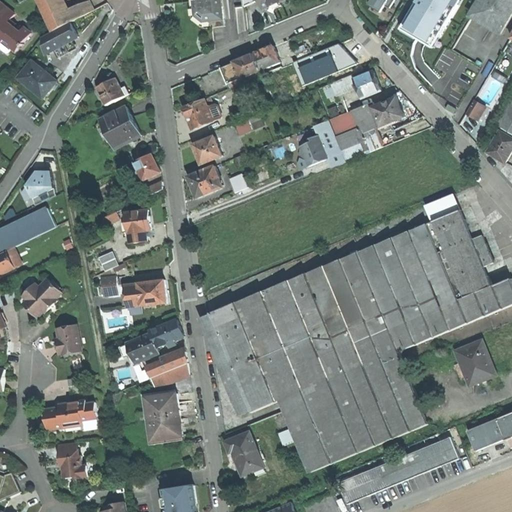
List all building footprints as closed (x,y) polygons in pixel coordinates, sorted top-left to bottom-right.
[(61,0),(38,0),(54,31),(72,22),(67,13),(61,0)] [(194,0),(196,9),(198,9),(200,18),(205,22),(208,21),(212,21),(225,19),(222,0),(194,0)] [(284,0),(260,0),(265,9),(275,4),(284,0)] [(367,0),(371,2),(370,5),(382,12),(386,5),(391,8),(395,0),(403,0),(404,0),(367,0)] [(416,0),(404,20),(431,36),(445,12),(455,18),(464,4),(464,2),(465,0),(464,0),(416,0)] [(511,0),(480,0),(471,16),(501,33),(511,14),(511,0)] [(14,14),(0,2),(0,43),(3,40),(4,38),(9,41),(7,44),(16,50),(20,45),(21,45),(23,43),(22,43),(25,39),(30,33),(23,27),(22,29),(19,26),(16,29),(13,27),(7,22),(10,19),(14,14)] [(95,11),(90,2),(67,13),(72,22),(95,11)] [(226,26),(225,19),(212,21),(213,28),(226,26)] [(79,37),(72,23),(45,38),(47,54),(65,44),(79,37)] [(281,63),(275,46),(264,51),(255,54),(264,75),(266,74),(265,70),(281,63)] [(310,48),(296,53),(299,60),(313,55),(310,48)] [(264,75),(255,54),(235,63),(243,83),(264,75)] [(58,82),(33,62),(20,78),(44,98),(51,90),(58,82)] [(243,83),(235,63),(230,65),(223,68),(229,84),(230,83),(232,88),(243,83)] [(338,73),(340,80),(353,75),(350,68),(338,73)] [(379,81),(375,71),(355,79),(358,87),(360,92),(363,98),(382,90),(379,81)] [(358,87),(355,79),(353,75),(340,80),(332,83),(337,95),(356,87),(358,87)] [(120,84),(117,79),(99,88),(108,106),(126,97),(123,90),(120,84)] [(127,87),(123,90),(126,97),(131,94),(127,87)] [(208,98),(185,108),(190,120),(194,130),(215,122),(214,121),(221,118),(222,117),(218,105),(216,104),(214,105),(211,97),(208,98)] [(398,97),(377,107),(377,108),(374,110),(381,126),(381,127),(406,117),(402,106),(398,97)] [(487,107),(475,100),(470,109),(482,116),(487,107)] [(374,102),(354,111),(361,128),(361,129),(363,134),(376,128),(381,126),(374,110),(377,108),(377,107),(374,102)] [(511,102),(498,125),(505,129),(511,133),(511,102)] [(455,114),(457,109),(449,104),(447,109),(455,114)] [(110,135),(136,122),(135,119),(128,107),(102,120),(110,135)] [(482,116),(470,109),(468,113),(479,120),(482,116)] [(339,137),(361,128),(354,111),(332,120),(339,137)] [(265,126),(259,113),(247,118),(253,131),(265,126)] [(240,136),(253,131),(247,118),(234,123),(240,136)] [(348,161),(348,159),(338,137),(339,137),(332,120),(316,126),(319,136),(329,159),(333,168),(348,161)] [(143,136),(136,122),(110,135),(116,149),(143,136)] [(348,159),(366,152),(370,150),(363,134),(361,129),(361,128),(339,137),(338,137),(348,159)] [(384,147),(381,139),(376,128),(363,134),(370,150),(366,152),(367,154),(384,147)] [(511,137),(511,133),(505,129),(503,132),(511,137)] [(511,137),(503,132),(502,131),(489,152),(497,157),(507,162),(511,153),(511,137)] [(224,156),(216,136),(195,145),(199,155),(203,164),(224,156)] [(329,159),(319,136),(310,140),(311,143),(301,147),(302,150),(300,155),(302,159),(308,161),(309,164),(310,167),(329,159)] [(160,151),(159,144),(146,150),(149,155),(160,151)] [(158,162),(154,154),(138,162),(143,173),(147,180),(162,172),(158,162)] [(122,169),(133,164),(134,164),(130,156),(117,162),(121,170),(122,169)] [(143,173),(138,162),(134,164),(133,164),(135,168),(138,175),(143,173)] [(124,173),(135,168),(133,164),(122,169),(124,173)] [(216,166),(211,168),(215,180),(221,177),(216,166)] [(215,180),(211,168),(190,177),(195,189),(199,198),(219,190),(215,180)] [(53,171),(38,171),(32,180),(28,186),(34,199),(37,206),(58,196),(53,171)] [(250,187),(244,174),(230,180),(236,193),(250,187)] [(221,177),(215,180),(219,190),(225,187),(221,177)] [(165,190),(164,182),(145,191),(149,198),(165,190)] [(28,202),(34,199),(28,186),(24,193),(28,202)] [(431,215),(433,222),(463,210),(456,194),(426,206),(431,215)] [(371,240),(431,215),(426,206),(367,230),(371,240)] [(58,227),(50,208),(20,223),(0,232),(0,248),(2,254),(8,251),(58,227)] [(150,210),(126,213),(129,233),(130,233),(147,230),(153,230),(151,219),(150,210)] [(475,239),(463,210),(433,222),(290,281),(211,313),(212,314),(202,319),(242,416),(281,400),(311,472),(431,423),(407,364),(511,320),(511,279),(494,287),(486,267),(475,239)] [(123,224),(117,212),(104,218),(110,231),(123,224)] [(147,230),(130,233),(131,243),(148,241),(147,230)] [(484,235),(475,239),(486,267),(495,263),(484,235)] [(0,275),(16,268),(8,251),(2,254),(0,254),(0,275)] [(107,271),(114,268),(121,265),(114,252),(101,258),(107,271)] [(114,268),(116,272),(128,267),(126,263),(121,265),(114,268)] [(117,277),(103,279),(103,286),(104,295),(119,293),(117,277)] [(63,293),(49,279),(41,288),(40,286),(27,299),(29,300),(26,303),(32,310),(40,317),(46,311),(47,312),(59,300),(58,299),(63,293)] [(130,307),(143,305),(143,306),(169,302),(167,290),(166,280),(140,283),(140,284),(127,286),(130,307)] [(152,331),(153,334),(159,348),(170,343),(171,346),(177,344),(175,341),(185,336),(181,327),(178,320),(152,331)] [(84,351),(78,325),(59,329),(61,338),(62,344),(59,345),(61,354),(64,354),(64,355),(84,351)] [(159,348),(153,334),(129,344),(129,345),(133,353),(137,363),(146,359),(147,361),(152,359),(151,357),(161,353),(159,348)] [(491,359),(484,341),(458,351),(463,362),(455,365),(462,381),(469,379),(472,386),(498,375),(491,359)] [(126,356),(133,353),(129,345),(122,347),(126,356)] [(189,364),(188,352),(149,368),(153,378),(166,373),(189,364)] [(143,363),(136,366),(142,381),(149,378),(143,363)] [(191,374),(189,364),(166,373),(170,383),(191,374)] [(166,373),(153,378),(157,388),(170,383),(166,373)] [(71,394),(86,392),(83,377),(69,379),(71,394)] [(152,420),(181,415),(180,408),(178,394),(148,398),(152,420)] [(49,430),(85,425),(85,421),(99,419),(97,402),(88,404),(87,401),(60,404),(61,408),(46,410),(48,420),(49,430)] [(511,435),(511,413),(469,431),(478,451),(507,439),(506,438),(511,435)] [(183,427),(181,415),(152,420),(155,441),(184,437),(183,427)] [(291,430),(281,433),(285,444),(295,441),(291,430)] [(265,467),(251,432),(227,442),(231,453),(234,452),(239,464),(244,476),(265,467)] [(453,437),(341,483),(350,504),(461,458),(453,437)] [(77,443),(62,445),(63,458),(62,458),(62,465),(65,468),(65,471),(66,476),(68,478),(76,477),(79,479),(87,478),(89,475),(89,468),(86,466),(84,466),(83,456),(78,456),(77,443)] [(6,475),(6,477),(0,494),(0,501),(0,502),(22,492),(13,473),(6,475)] [(195,485),(165,489),(168,511),(197,511),(198,511),(196,504),(198,503),(195,485)] [(115,505),(109,506),(110,511),(101,511),(127,511),(126,502),(114,504),(115,505)] [(296,511),(293,502),(269,511),(296,511)]
